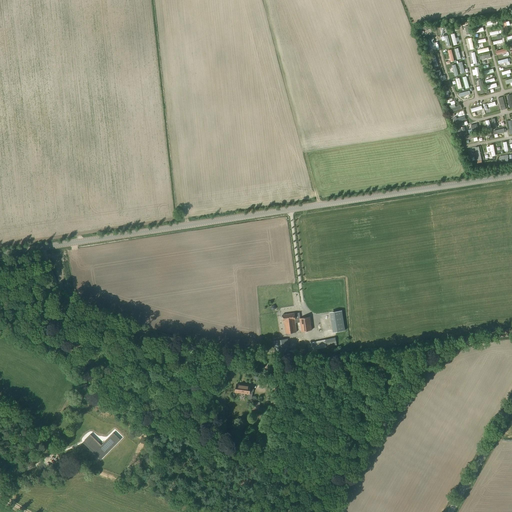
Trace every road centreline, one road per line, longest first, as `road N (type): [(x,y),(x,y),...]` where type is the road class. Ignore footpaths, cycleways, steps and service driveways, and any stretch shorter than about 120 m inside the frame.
road 1 (secondary): [(0,253),(511,175)]
road 2 (track): [(353,356),(295,362),(245,355),(113,317),(71,293),(37,247)]
road 3 (track): [(113,317),(84,438),(0,477)]
road 4 (tertiary): [(447,511),(511,399)]
